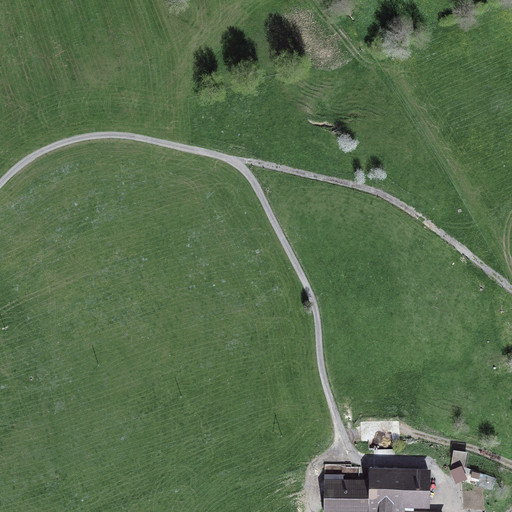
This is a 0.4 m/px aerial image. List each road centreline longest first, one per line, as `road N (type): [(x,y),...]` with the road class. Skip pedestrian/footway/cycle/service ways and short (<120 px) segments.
road 1 (unclassified): [(0,184),(37,152),(90,136),(233,160),(248,174),(310,294),(320,366),(345,437)]
road 2 (track): [(233,160),(378,192),(511,290)]
